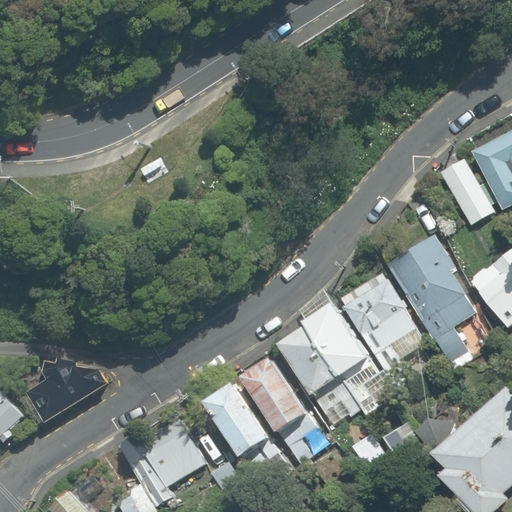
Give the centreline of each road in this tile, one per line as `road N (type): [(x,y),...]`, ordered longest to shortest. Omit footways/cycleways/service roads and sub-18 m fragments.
road 1 (residential): [(172,370),(267,312),(397,165),(481,90),(511,73)]
road 2 (secondary): [(0,142),(63,138),(105,125),(310,0)]
road 3 (residential): [(0,510),(28,463),(172,370)]
road 4 (residential): [(0,351),(144,354),(172,370)]
